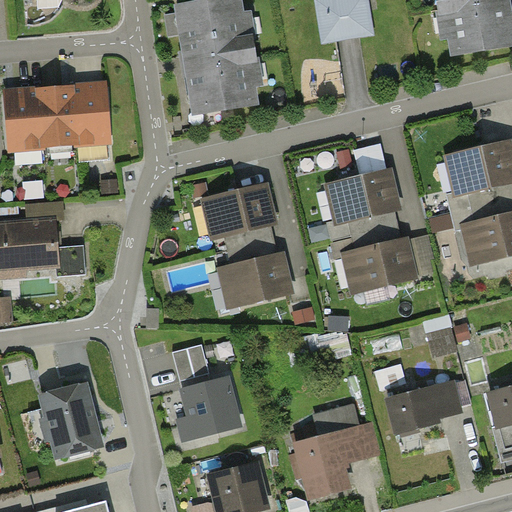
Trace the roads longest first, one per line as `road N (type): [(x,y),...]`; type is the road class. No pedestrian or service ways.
road 1 (residential): [(511,87),(161,171)]
road 2 (residential): [(115,325),(145,438),(149,511)]
road 3 (residential): [(161,171),(143,209),(115,325)]
road 4 (residential): [(137,42),(0,53)]
road 5 (residential): [(161,171),(137,42)]
